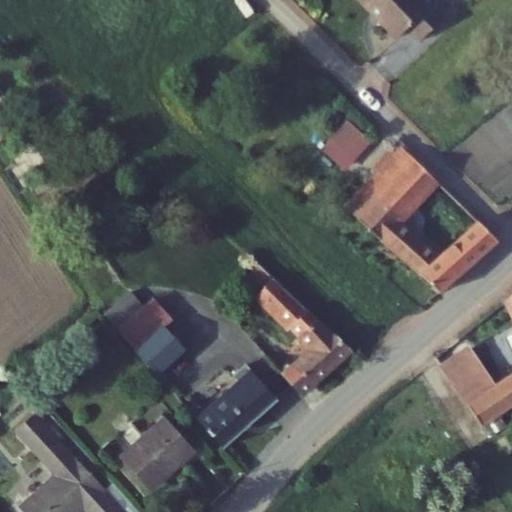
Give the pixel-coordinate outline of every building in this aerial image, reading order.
[(404,0),(344,0),(342,2),(388,46),(403,29),(416,42),(436,20),(423,7),(418,13),(404,0)] [(330,138),(354,160),(370,142),(346,120),(330,138)] [(432,186),(391,147),(331,207),(435,300),(497,248),(478,230),(437,266),(394,225),(432,186)] [(257,295),(270,273),(253,263),(240,285),(257,295)] [(269,289),(249,311),(279,337),(282,333),(306,355),(288,373),(305,391),(345,357),(269,289)] [(511,380),(489,396),(460,416),(475,438),(508,414),(509,417),(511,415),(511,298),(497,311),(511,338),(511,380)] [(115,332),(132,354),(159,331),(141,310),(115,332)] [(159,331),(132,354),(152,380),(180,355),(159,331)] [(489,396),(462,356),(433,377),(460,416),(489,396)] [(253,419),(270,404),(239,370),(226,381),(231,386),(229,389),(253,419)] [(288,373),(277,382),(294,400),(305,391),(288,373)] [(191,409),(183,415),(216,452),(253,419),(229,389),(198,417),(191,409)] [(101,511),(91,499),(92,497),(27,417),(9,432),(47,479),(9,510),(10,511),(74,511),(75,511),(101,511)] [(159,424),(114,465),(142,496),(162,479),(165,481),(189,460),(159,424)]
